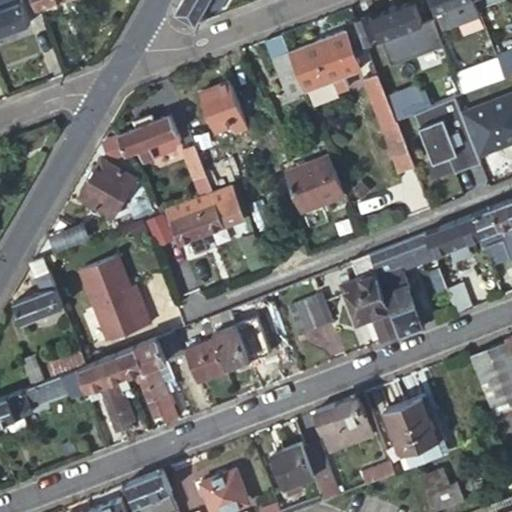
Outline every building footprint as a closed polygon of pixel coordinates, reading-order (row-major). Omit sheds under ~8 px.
[(0,0),(0,33),(32,22),(23,0),(0,0)] [(183,0),(176,13),(197,26),(207,9),(217,15),(225,0),(183,0)] [(374,13),(356,20),(375,67),(390,61),(401,87),(454,65),(435,19),(425,23),(415,0),(376,16),(374,13)] [(479,9),(475,0),(433,0),(444,27),(466,19),(481,13),(479,9)] [(501,0),(475,0),(479,9),(501,0)] [(345,31),(290,51),(306,92),(335,80),(339,92),(350,88),(346,77),(360,71),(345,31)] [(306,92),(290,51),(284,35),(266,42),(288,99),(306,92)] [(506,78),(511,75),(511,50),(497,56),(506,78)] [(458,76),(465,93),(506,78),(497,56),(457,73),(458,76)] [(403,172),(416,166),(398,119),(395,120),(389,103),(378,76),(367,80),(403,172)] [(511,93),(462,111),(456,97),(465,93),(458,76),(389,103),(395,120),(398,119),(416,113),(434,161),(450,155),(456,171),(481,161),(478,154),(511,141),(511,93)] [(250,127),(232,81),(202,93),(217,131),(233,124),(237,133),(250,127)] [(140,127),(121,134),(128,154),(143,148),(147,160),(158,156),(154,144),(164,140),(167,147),(185,141),(174,113),(159,119),(140,127)] [(137,121),(140,127),(159,119),(157,114),(137,121)] [(208,173),(197,144),(185,149),(196,178),(208,173)] [(303,210),(347,193),(331,154),(287,171),(303,210)] [(117,215),(138,177),(106,157),(83,195),(117,215)] [(232,200),(227,186),(216,190),(195,198),(197,203),(187,206),(190,216),(174,221),(182,242),(193,237),(198,251),(209,247),(203,233),(225,225),(218,205),(232,200)] [(511,211),(508,200),(492,207),(510,253),(511,258),(511,211)] [(141,219),(146,217),(158,212),(152,201),(137,207),(141,219)] [(250,222),(243,202),(228,208),(236,228),(250,222)] [(510,253),(492,207),(475,213),(485,236),(494,259),(510,253)] [(485,236),(475,213),(427,232),(435,252),(436,255),(485,236)] [(175,239),(166,214),(152,219),(161,245),(175,239)] [(435,252),(427,232),(420,234),(409,239),(416,259),(435,252)] [(396,317),(403,334),(427,325),(404,269),(418,264),(416,259),(409,239),(371,254),(379,273),(381,278),(394,311),(396,317)] [(47,254),(34,259),(46,289),(17,300),(26,321),(67,305),(47,254)] [(379,273),(371,254),(354,260),(358,270),(361,277),(344,283),(360,322),(376,316),(385,341),(403,334),(396,317),(394,311),(381,278),(379,273)] [(109,340),(151,323),(145,305),(139,307),(131,286),(119,255),(82,269),(109,340)] [(442,269),(432,272),(439,290),(448,287),(442,269)] [(342,276),(344,283),(361,277),(358,270),(342,276)] [(459,313),(474,307),(465,281),(449,287),(459,313)] [(131,286),(139,307),(145,305),(136,284),(131,286)] [(334,319),(323,292),(292,304),(302,332),(334,319)] [(253,305),(234,313),(238,322),(252,358),(271,350),(253,305)] [(232,308),(209,317),(214,331),(238,322),(234,313),(232,308)] [(238,322),(214,331),(216,336),(228,368),(252,358),(238,322)] [(186,351),(178,329),(162,336),(170,358),(173,357),(174,360),(187,355),(185,352),(186,351)] [(170,358),(162,336),(152,339),(139,344),(166,413),(175,410),(164,382),(165,381),(159,362),(170,358)] [(202,378),(228,368),(216,336),(190,347),(202,378)] [(479,440),(511,426),(511,351),(508,341),(476,353),(496,406),(470,415),(479,440)] [(139,344),(122,351),(131,373),(137,371),(142,382),(144,381),(158,417),(166,413),(139,344)] [(90,363),(84,349),(51,362),(56,376),(72,370),(81,366),(90,363)] [(122,351),(101,359),(127,428),(137,424),(136,421),(141,419),(130,391),(124,393),(122,390),(135,385),(131,373),(122,351)] [(27,358),(37,383),(48,379),(39,353),(27,358)] [(177,376),(170,358),(159,362),(165,381),(177,376)] [(101,359),(90,363),(81,366),(90,390),(94,399),(104,395),(119,432),(127,428),(101,359)] [(37,383),(0,397),(0,423),(9,420),(13,432),(32,424),(28,414),(37,410),(34,404),(73,389),(75,396),(90,390),(81,366),(72,370),(56,376),(48,379),(37,383)] [(376,434),(361,392),(339,400),(354,442),(376,434)] [(429,459),(444,453),(438,438),(444,436),(427,392),(407,400),(429,459)] [(354,442),(339,400),(317,409),(334,450),(354,442)] [(429,459),(407,400),(388,407),(410,466),(429,459)] [(175,410),(166,413),(169,420),(178,416),(175,410)] [(444,453),(450,451),(444,436),(438,438),(444,453)] [(326,499),(330,497),(327,489),(332,488),(324,465),(330,463),(321,439),(306,445),(316,473),(326,499)] [(306,445),(305,440),(274,451),(284,484),(301,478),(316,473),(306,445)] [(11,478),(17,475),(10,456),(3,459),(11,478)] [(369,482),(398,471),(394,458),(365,469),(369,482)] [(251,497),(239,465),(203,479),(215,511),(251,497)] [(130,507),(132,511),(174,511),(180,510),(172,490),(175,489),(166,467),(129,481),(138,504),(130,507)] [(424,477),(436,510),(461,500),(448,468),(424,477)] [(301,478),(284,484),(286,490),(303,484),(301,478)] [(125,495),(94,506),(96,511),(132,511),(130,507),(125,495)]
